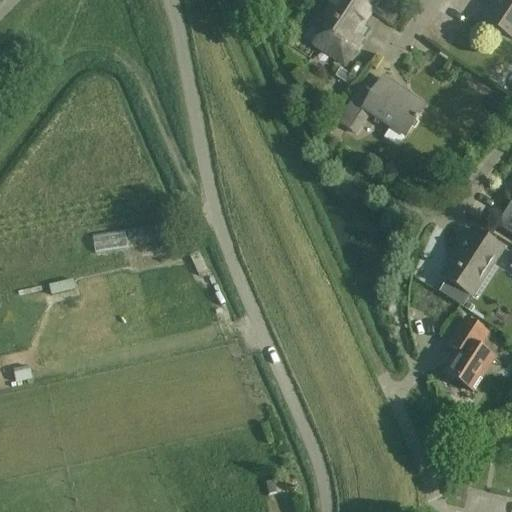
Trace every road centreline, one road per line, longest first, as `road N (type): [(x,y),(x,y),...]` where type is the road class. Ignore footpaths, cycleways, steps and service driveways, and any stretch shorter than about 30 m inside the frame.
road 1 (tertiary): [(325,511),(308,438),(217,222),(168,0)]
road 2 (residential): [(437,511),(433,483),(395,398)]
